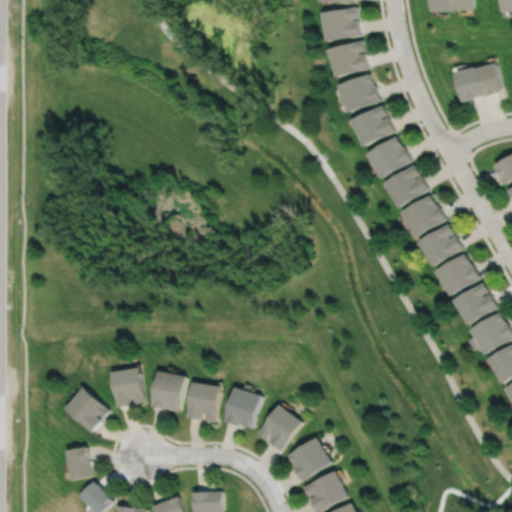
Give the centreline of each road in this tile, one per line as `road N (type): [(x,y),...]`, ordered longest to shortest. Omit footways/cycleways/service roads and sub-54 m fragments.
road 1 (residential): [(393,0),(416,89),(511,258)]
road 2 (residential): [(142,454),(236,458),(262,477),(281,511)]
